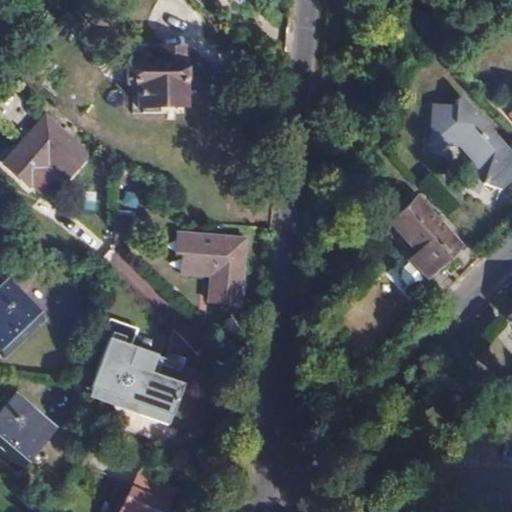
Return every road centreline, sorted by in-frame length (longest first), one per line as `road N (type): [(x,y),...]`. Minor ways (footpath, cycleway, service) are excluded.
road 1 (residential): [(269,511),(304,0)]
road 2 (residential): [(276,511),(411,353),(511,255)]
road 3 (unknown): [(275,410),(79,224)]
